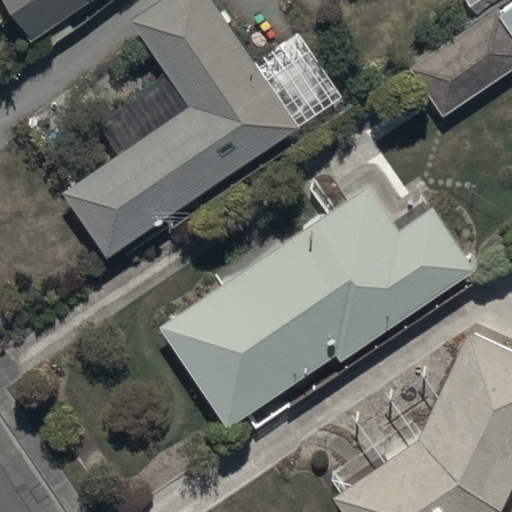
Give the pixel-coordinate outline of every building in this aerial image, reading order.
[(22,0),(39,25),(75,0),(22,0)] [(301,114),(297,107),(337,82),(300,24),(261,50),(228,0),(141,0),(135,4),(174,65),(102,114),(120,140),(69,175),(115,238),(301,114)] [(511,0),(494,0),(415,53),(449,102),(511,60),(511,0)] [(373,178),(165,311),(231,408),(343,337),(346,342),(477,259),(437,196),(400,220),(373,178)] [(421,424),(342,483),(362,511),(478,511),(510,490),(511,484),(511,332),(476,316),(421,424)]
